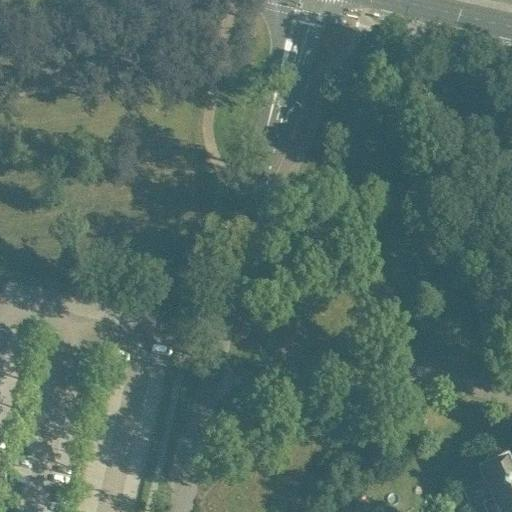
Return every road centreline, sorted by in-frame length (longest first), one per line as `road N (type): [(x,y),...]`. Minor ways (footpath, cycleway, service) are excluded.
road 1 (residential): [(178,511),(299,0)]
road 2 (secondary): [(379,0),(511,29)]
